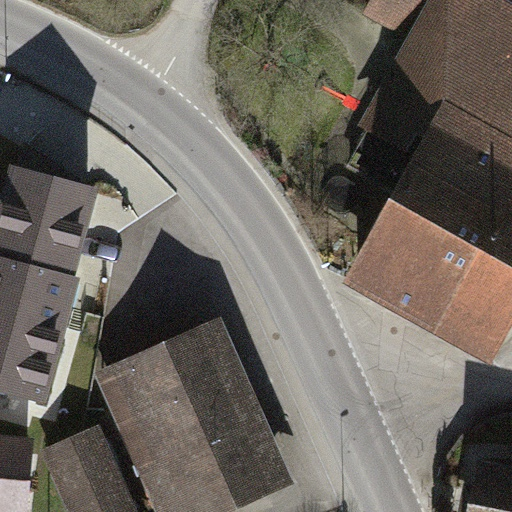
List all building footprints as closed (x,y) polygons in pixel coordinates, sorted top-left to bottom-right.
[(443,0),(441,4),(433,0),(387,0),(380,14),(428,41),(379,129),(439,163),(372,282),(490,348),(511,307),(511,17),(480,0),(443,0)] [(100,236),(8,219),(0,262),(0,337),(79,352),(100,236)] [(219,328),(103,378),(162,511),(212,511),(286,480),(219,328)] [(134,511),(101,434),(49,456),(73,511),(134,511)] [(0,511),(33,511),(38,445),(0,442),(0,511)] [(511,511),(511,464),(481,457),(468,511),(511,511)]
